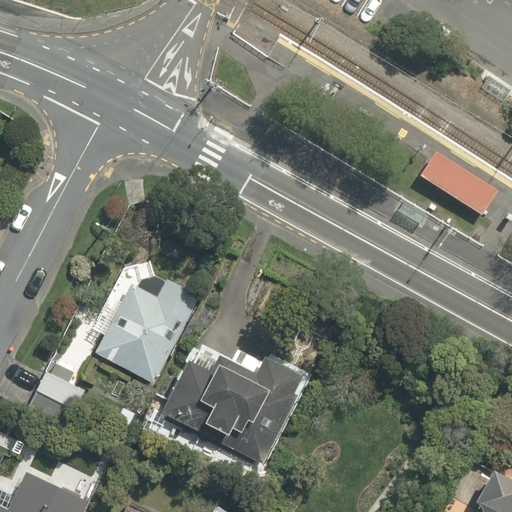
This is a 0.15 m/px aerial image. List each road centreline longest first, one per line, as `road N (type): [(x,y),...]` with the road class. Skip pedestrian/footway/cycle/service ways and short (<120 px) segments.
road 1 (secondary): [(511,319),(110,98)]
road 2 (residential): [(110,98),(0,319)]
road 3 (residential): [(196,0),(110,98)]
road 4 (secondary): [(110,98),(0,50)]
